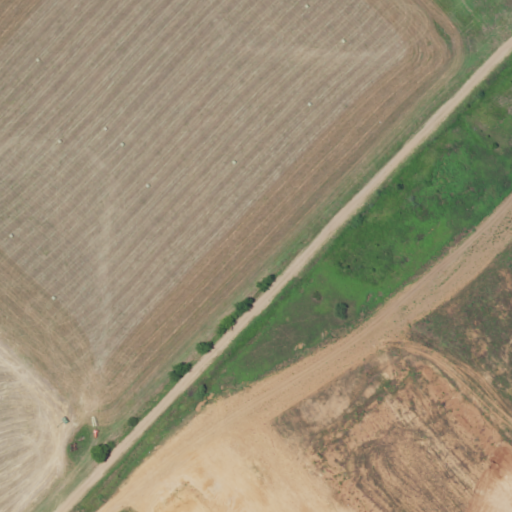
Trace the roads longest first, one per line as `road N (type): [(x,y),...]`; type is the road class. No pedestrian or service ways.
road 1 (residential): [(66,511),(511,38)]
road 2 (track): [(106,511),(250,401),(511,280)]
